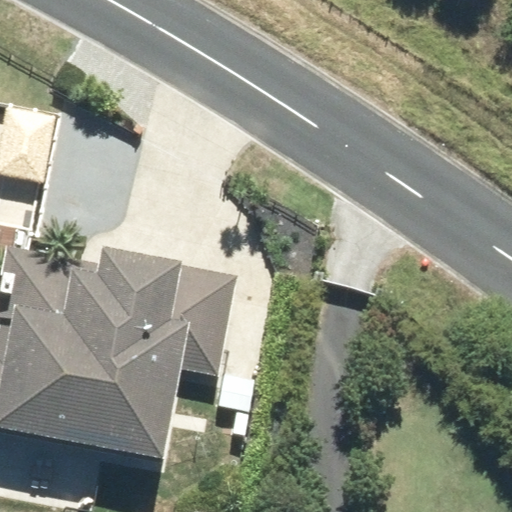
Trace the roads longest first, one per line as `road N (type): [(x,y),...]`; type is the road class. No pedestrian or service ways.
road 1 (tertiary): [(106,0),(314,125),(511,258)]
road 2 (unknown): [(405,186),(370,354),(371,511)]
road 3 (unknown): [(219,66),(171,195)]
